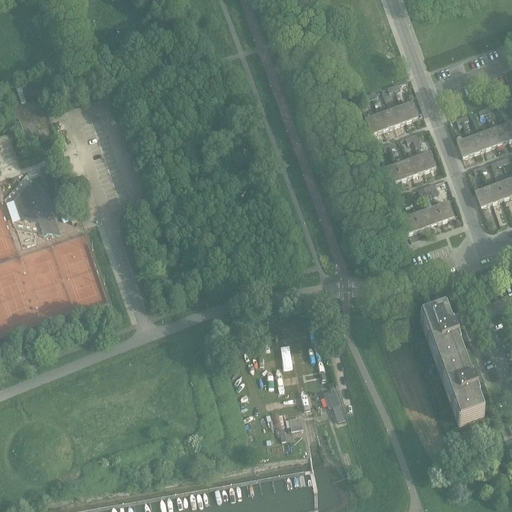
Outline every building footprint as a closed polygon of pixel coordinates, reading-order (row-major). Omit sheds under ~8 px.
[(399,87),(400,91),(403,92),(403,94),(410,91),(407,84),(399,87)] [(27,105),(40,100),(36,88),(22,93),(27,105)] [(412,105),(400,110),(406,126),(418,121),(412,105)] [(400,110),(389,114),(394,130),(406,126),(400,110)] [(389,114),(377,118),(383,134),(394,130),(389,114)] [(377,118),(365,122),(371,138),(383,134),(377,118)] [(19,124),(15,125),(19,136),(23,148),(27,146),(28,146),(20,123),(19,124)] [(511,125),(503,129),(509,145),(511,143),(511,125)] [(503,129),(491,133),(497,149),(509,145),(503,129)] [(491,133),(480,137),(486,153),(497,149),(491,133)] [(480,137),(468,141),(474,157),(486,153),(480,137)] [(468,141),(457,146),(462,162),(474,157),(468,141)] [(430,155),(418,159),(424,175),(436,171),(430,155)] [(418,159),(407,164),(413,180),(424,175),(418,159)] [(407,164),(395,168),(401,184),(413,180),(407,164)] [(395,168),(383,172),(389,188),(401,184),(395,168)] [(511,189),(510,183),(498,187),(504,203),(511,199),(511,189)] [(498,187),(486,191),(492,207),(504,203),(498,187)] [(48,235),(60,238),(45,193),(28,190),(16,203),(21,221),(39,224),(44,239),(48,235)] [(486,191),(475,195),(480,211),(492,207),(486,191)] [(448,205),(436,209),(442,225),(454,221),(448,205)] [(436,209),(425,213),(431,229),(442,225),(436,209)] [(425,213),(413,218),(419,234),(431,229),(425,213)] [(413,218),(402,222),(407,238),(419,234),(413,218)] [(456,347),(458,346),(455,337),(452,337),(445,316),(421,324),(460,429),(483,421),(480,412),(475,399),(477,398),(474,389),(471,389),(456,347)] [(335,393),(325,396),(330,411),(340,408),(335,393)] [(282,432),(278,416),(271,417),(276,440),(280,439),(281,444),(286,443),(284,432),(282,432)] [(304,432),(302,420),(290,422),(292,434),(304,432)]
